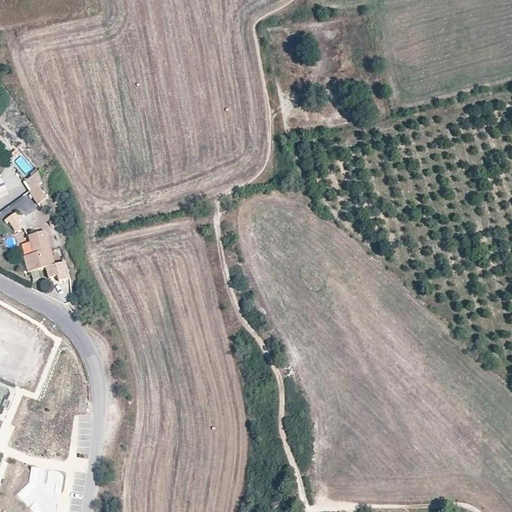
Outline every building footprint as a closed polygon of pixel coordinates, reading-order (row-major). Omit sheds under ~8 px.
[(22,159),(15,165),(24,176),(31,171),(22,159)] [(32,191),(39,187),(42,184),(39,173),(32,178),(26,182),(32,191)] [(32,191),(26,182),(24,183),(30,193),(32,191)] [(47,200),(39,187),(32,191),(30,193),(38,206),(41,204),(46,201),(47,200)] [(49,206),(46,201),(41,204),(44,209),(49,206)] [(24,229),(17,218),(14,214),(8,219),(17,233),(24,229)] [(55,266),(46,232),(29,236),(34,255),(24,258),(29,274),(46,268),(50,279),(58,277),(60,282),(71,279),(66,263),(55,266)]
